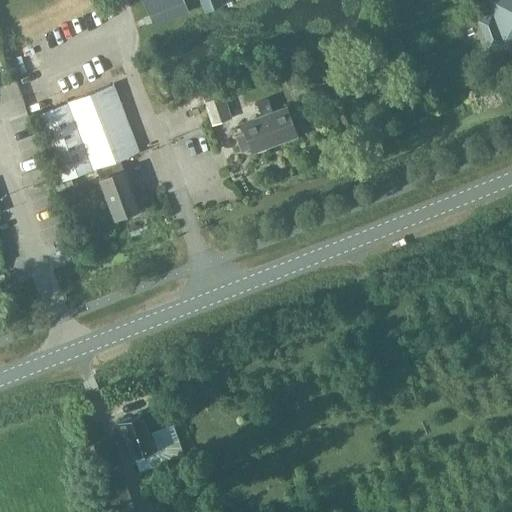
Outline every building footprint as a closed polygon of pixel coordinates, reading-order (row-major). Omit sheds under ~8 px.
[(143,0),(153,23),(186,9),(182,0),(143,0)] [(511,0),(487,0),(504,42),(511,38),(511,0)] [(324,74),(301,83),(307,98),(329,89),(324,74)] [(36,113),(62,181),(137,152),(111,85),(36,113)] [(223,95),(204,102),(211,125),(225,120),(223,114),(229,112),(223,95)] [(244,132),(235,135),(241,152),(250,148),(252,152),(269,146),(268,143),(296,132),(287,107),(273,112),(268,99),(256,103),(262,117),(241,125),(244,132)] [(119,159),(96,168),(115,218),(138,209),(119,159)] [(70,180),(54,187),(60,203),(77,197),(70,180)] [(122,422),(118,424),(130,457),(134,456),(140,471),(184,455),(172,423),(149,431),(143,414),(133,418),(129,416),(123,418),(122,422)] [(103,468),(108,484),(122,479),(116,463),(107,437),(93,442),(103,468)] [(122,479),(108,484),(104,485),(111,504),(129,498),(122,479)]
